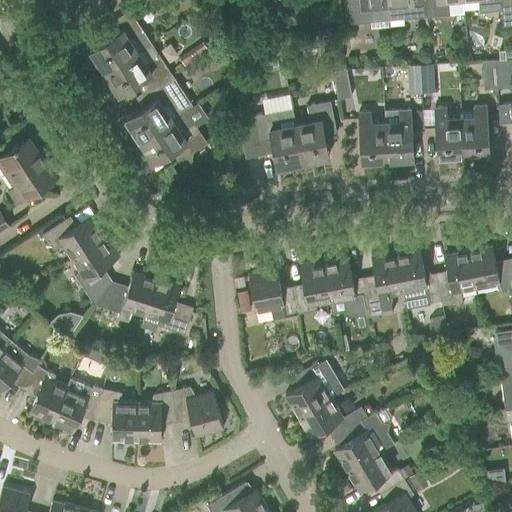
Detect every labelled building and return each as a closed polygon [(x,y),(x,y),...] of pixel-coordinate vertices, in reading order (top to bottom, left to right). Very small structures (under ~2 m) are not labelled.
[(370,28),(388,26),(388,19),(385,0),(347,0),(349,16),(349,23),(370,21),(370,28)] [(385,0),(388,19),(426,16),(424,0),(385,0)] [(424,0),(426,16),(449,14),(447,0),(424,0)] [(477,0),(478,11),(501,9),(500,0),(477,0)] [(511,0),(500,0),(501,9),(503,25),(511,23),(511,0)] [(90,49),(104,71),(150,41),(129,9),(107,23),(113,33),(90,49)] [(217,24),(227,35),(233,30),(223,19),(217,24)] [(280,38),(270,39),(271,49),(281,49),(281,46),(280,38)] [(104,71),(119,93),(142,77),(149,87),(163,77),(171,73),(150,41),(104,71)] [(293,45),(281,46),(281,49),(282,58),(288,58),(294,51),(293,45)] [(182,64),(193,57),(188,50),(177,57),(182,64)] [(495,59),(497,87),(510,87),(509,73),(508,58),(505,58),(498,59),(495,59)] [(497,87),(495,59),(482,60),(484,88),(497,87)] [(432,63),(419,64),(421,91),(434,91),(432,63)] [(421,91),(419,64),(406,64),(408,92),(421,91)] [(332,71),(338,97),(351,95),(346,68),(332,71)] [(125,117),(139,139),(185,109),(192,104),(171,73),(163,77),(149,87),(142,92),(148,102),(125,117)] [(290,92),(263,97),(265,109),(292,105),(290,92)] [(310,119),(294,122),(302,161),(328,156),(322,127),(335,125),(330,100),(307,104),(310,119)] [(511,101),(502,103),(504,122),(506,121),(505,120),(511,119),(511,121),(511,101)] [(473,109),(460,110),(460,115),(462,155),(462,159),(477,158),(477,154),(488,154),(485,104),(473,105),(473,109)] [(437,157),(462,155),(460,115),(447,116),(446,106),(434,107),(437,157)] [(302,161),(294,122),(291,107),(245,116),(240,132),(245,157),(273,151),(276,166),(302,161)] [(188,153),(206,141),(185,109),(139,139),(154,161),(177,145),(180,150),(173,154),(183,168),(193,161),(188,153)] [(398,119),(384,120),(387,160),(413,158),(410,109),(397,109),(398,119)] [(361,161),(387,160),(384,120),(371,121),(370,111),(358,112),(361,161)] [(28,137),(11,148),(0,155),(0,156),(18,184),(8,191),(16,202),(58,175),(47,159),(44,161),(28,137)] [(0,230),(9,225),(0,210),(0,230)] [(65,217),(41,233),(51,249),(63,245),(71,257),(102,236),(89,215),(75,225),(72,227),(65,217)] [(102,236),(71,257),(79,269),(75,275),(93,304),(109,283),(98,268),(102,266),(116,257),(119,255),(105,234),(102,236)] [(492,244),(468,249),(474,286),(498,281),(500,287),(511,285),(507,262),(496,264),(492,244)] [(418,245),(395,250),(395,253),(402,290),(401,290),(404,305),(441,298),(436,276),(425,278),(418,245)] [(474,286),(468,249),(443,253),(447,274),(436,276),(441,298),(442,303),(460,299),(460,289),(474,286)] [(402,290),(395,253),(395,250),(394,250),(370,255),(375,278),(364,280),(369,309),(371,315),(392,311),(390,299),(392,292),(401,290),(402,290)] [(348,257),(323,262),(330,299),(345,296),(347,309),(352,312),(369,309),(364,280),(352,282),(348,257)] [(299,263),(299,267),(303,287),(292,289),(296,313),(315,309),(316,302),(330,299),(323,262),(323,259),(299,263)] [(296,313),(292,289),(281,291),(278,276),(276,266),(248,272),(249,279),(255,309),(270,306),(272,317),(285,315),(296,313)] [(109,283),(93,304),(119,312),(117,316),(128,320),(132,309),(144,313),(156,277),(133,269),(127,285),(126,289),(109,283)] [(144,313),(140,325),(155,330),(156,329),(155,328),(156,324),(184,333),(191,311),(191,310),(173,304),(174,301),(179,285),(156,277),(144,313)] [(0,287),(8,299),(18,293),(10,280),(0,286),(0,287)] [(58,310),(57,326),(80,327),(81,311),(58,310)] [(36,324),(40,318),(32,313),(28,320),(36,324)] [(511,328),(494,330),(500,374),(511,372),(511,328)] [(0,351),(10,340),(0,331),(0,351)] [(409,337),(411,350),(423,349),(422,336),(409,337)] [(0,351),(0,389),(11,376),(24,384),(36,363),(39,359),(26,353),(10,340),(0,351)] [(378,357),(386,356),(385,348),(377,349),(378,357)] [(317,361),(314,363),(296,373),(302,383),(285,393),(297,414),(319,401),(330,394),(342,387),(330,367),(323,371),(317,361)] [(36,363),(24,384),(36,391),(28,410),(50,420),(66,385),(65,385),(52,379),(53,372),(46,370),(36,363)] [(511,372),(500,374),(504,408),(511,407),(511,372)] [(50,420),(73,430),(81,411),(96,414),(102,388),(92,385),(91,386),(69,376),(65,385),(66,385),(50,420)] [(189,385),(171,389),(175,417),(189,414),(195,434),(223,427),(213,390),(195,395),(189,385)] [(102,388),(96,414),(111,418),(111,438),(136,439),(136,401),(120,401),(120,393),(102,388)] [(150,402),(136,401),(136,439),(160,440),(161,419),(175,417),(171,389),(153,393),(150,402)] [(330,394),(319,401),(297,414),(310,435),(340,418),(345,427),(366,415),(360,405),(342,415),(330,394)] [(511,407),(504,408),(503,408),(505,421),(511,420),(511,407)] [(366,415),(345,427),(351,437),(334,448),(346,469),(380,449),(379,449),(393,441),(386,429),(389,421),(381,419),(375,409),(366,415)] [(380,449),(346,469),(359,490),(376,479),(382,489),(404,477),(397,466),(391,470),(380,449)] [(410,489),(425,481),(418,469),(404,477),(410,489)] [(410,489),(404,477),(382,489),(388,499),(371,510),(372,511),(417,511),(409,497),(413,493),(410,489)] [(251,490),(245,480),(206,503),(211,511),(262,511),(267,509),(255,488),(251,490)] [(0,511),(23,511),(25,509),(30,493),(2,485),(0,491),(0,511)] [(73,511),(75,506),(51,499),(47,511),(73,511)] [(481,499),(471,501),(474,511),(484,508),(481,499)]
